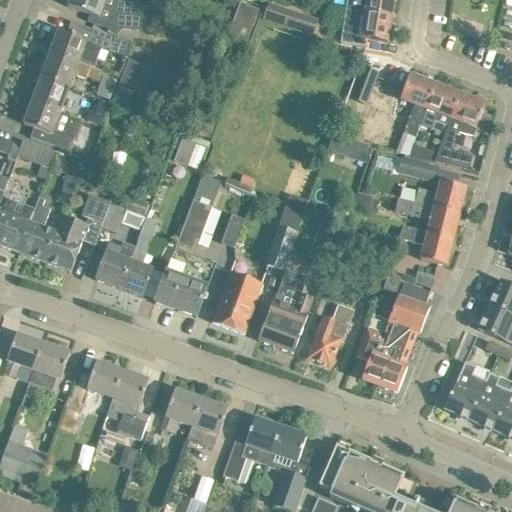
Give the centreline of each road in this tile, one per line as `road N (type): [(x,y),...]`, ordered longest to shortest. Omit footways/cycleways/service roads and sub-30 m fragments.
road 1 (residential): [(341,411),(1,291)]
road 2 (residential): [(511,123),(502,202),(404,435)]
road 3 (residential): [(511,87),(413,53),(418,0)]
